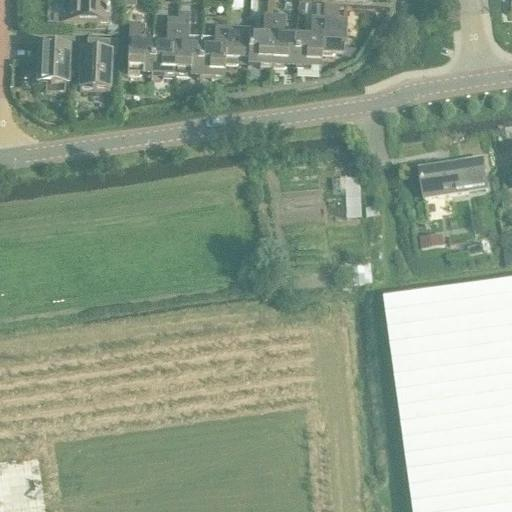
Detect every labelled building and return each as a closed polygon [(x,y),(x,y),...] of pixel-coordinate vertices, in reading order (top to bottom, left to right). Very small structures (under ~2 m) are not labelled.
[(68,0),(68,25),(107,27),(107,0),(68,0)] [(247,70),(247,71),(272,72),(274,20),(274,0),(267,0),(267,19),(263,19),(262,40),(249,39),(248,70),(247,70)] [(297,41),(295,73),(320,75),(321,59),(319,59),(321,7),(316,7),(315,22),(311,22),(310,42),(297,41)] [(321,7),(319,59),(321,59),(344,60),(346,23),(333,23),(333,8),(321,7)] [(177,21),(174,82),(198,83),(200,45),(187,44),(188,30),(187,30),(188,15),(177,15),(177,21)] [(274,20),(272,72),(295,73),(297,41),(284,41),(285,20),(274,20)] [(152,42),(151,81),(174,82),(177,21),(168,21),(167,29),(166,29),(166,43),(152,42)] [(200,45),(198,83),(223,84),(224,69),(223,69),(225,32),(224,32),(225,21),(216,21),(215,31),(214,31),(214,45),(200,45)] [(121,27),(120,43),(128,44),(126,80),(151,81),(152,42),(140,42),(140,28),(129,27),(121,27)] [(225,32),(223,69),(224,69),(247,70),(248,70),(249,39),(250,33),(225,32)] [(108,96),(110,59),(116,59),(117,43),(87,42),(86,57),(80,56),(78,94),(108,96)] [(64,90),(67,90),(69,52),(39,50),(37,88),(45,89),(44,98),(64,99),(64,90)] [(482,163),(419,172),(424,203),(487,194),(482,163)] [(421,254),(438,252),(436,239),(419,242),(421,254)] [(511,511),(511,284),(384,302),(413,511),(511,511)]
